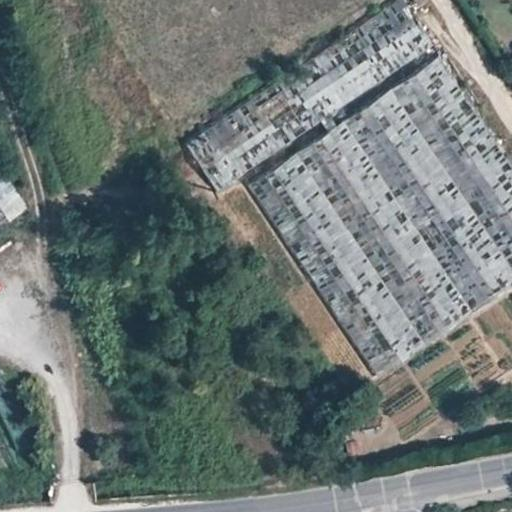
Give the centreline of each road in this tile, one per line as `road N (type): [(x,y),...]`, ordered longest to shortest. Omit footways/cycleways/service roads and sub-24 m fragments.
road 1 (tertiary): [(398,489),(241,511)]
road 2 (residential): [(511,111),(438,0)]
